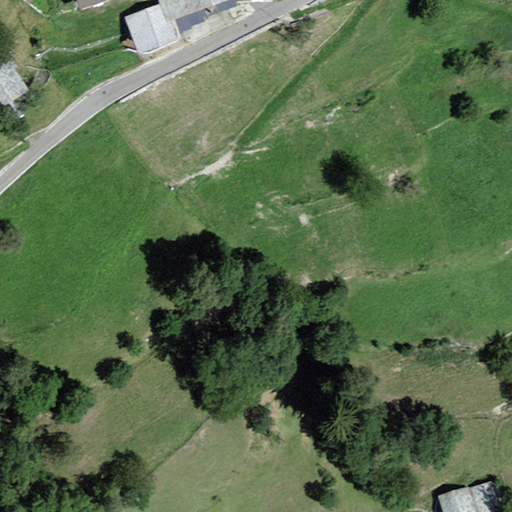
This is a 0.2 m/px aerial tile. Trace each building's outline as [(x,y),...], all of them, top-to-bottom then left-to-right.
[(89,0),(56,0),(58,8),(89,0)] [(217,2),(216,0),(145,0),(152,21),(217,2)] [(153,47),(144,11),(111,20),(121,56),(153,47)] [(0,100),(9,96),(0,76),(0,100)] [(475,511),(472,491),(451,494),(453,511),(475,511)] [(447,511),(444,496),(422,501),(424,511),(447,511)]
